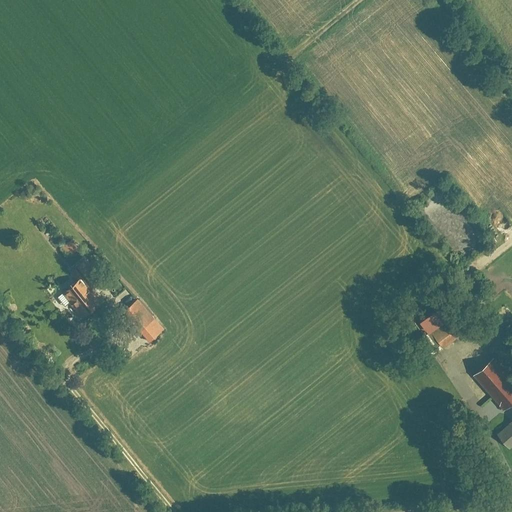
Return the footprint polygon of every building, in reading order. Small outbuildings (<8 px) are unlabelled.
[(64,250),(70,259),(81,251),(75,242),(64,250)] [(90,257),(79,267),(95,288),(107,278),(90,257)] [(82,280),(62,296),(82,320),(102,304),(82,280)] [(135,299),(124,310),(140,326),(151,315),(135,299)] [(423,338),(434,352),(462,330),(451,316),(423,338)] [(511,372),(501,359),(478,376),(503,407),(511,399),(511,372)]
